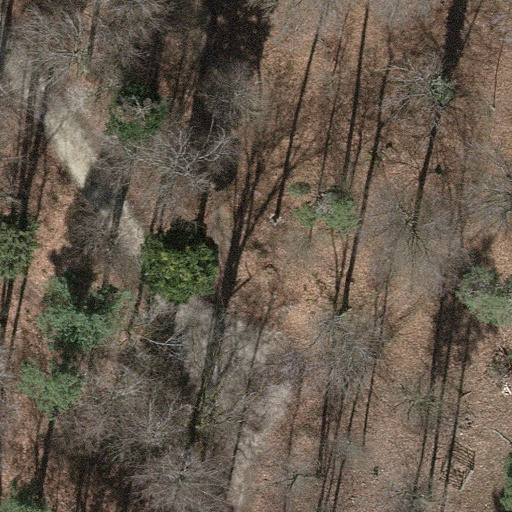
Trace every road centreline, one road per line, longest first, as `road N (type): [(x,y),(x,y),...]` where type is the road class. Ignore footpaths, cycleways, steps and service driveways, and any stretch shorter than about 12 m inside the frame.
road 1 (track): [(0,42),(219,376)]
road 2 (track): [(219,376),(219,511)]
